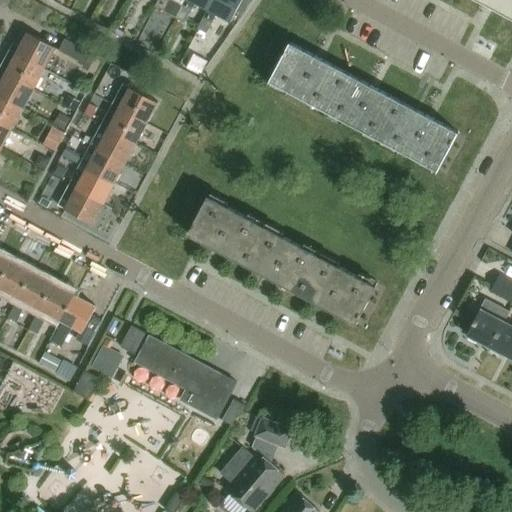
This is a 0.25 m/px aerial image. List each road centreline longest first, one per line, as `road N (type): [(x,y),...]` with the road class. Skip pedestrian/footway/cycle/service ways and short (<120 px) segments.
road 1 (residential): [(375,403),(0,202)]
road 2 (unclassified): [(396,364),(511,147)]
road 3 (residential): [(511,88),(348,0)]
road 4 (unclassified): [(412,511),(365,464),(362,444),(375,403)]
road 5 (unclassified): [(396,364),(511,423)]
